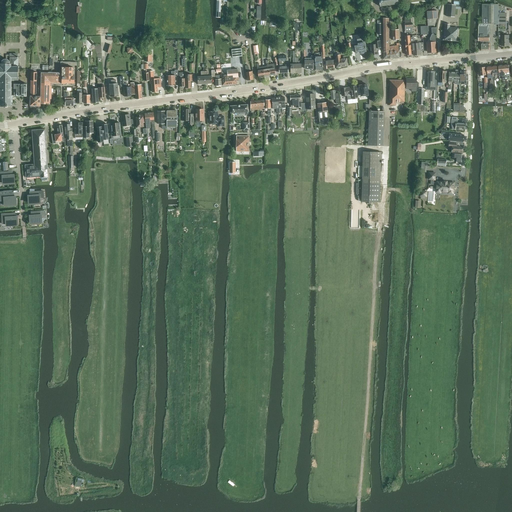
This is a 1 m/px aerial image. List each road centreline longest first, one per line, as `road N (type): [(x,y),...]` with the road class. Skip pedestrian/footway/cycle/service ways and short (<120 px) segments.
road 1 (track): [(416,213),(404,194),(384,187),(379,210),(358,511)]
road 2 (tertiary): [(15,125),(256,88)]
road 3 (tertiary): [(256,88),(403,64)]
road 4 (track): [(384,187),(382,67)]
